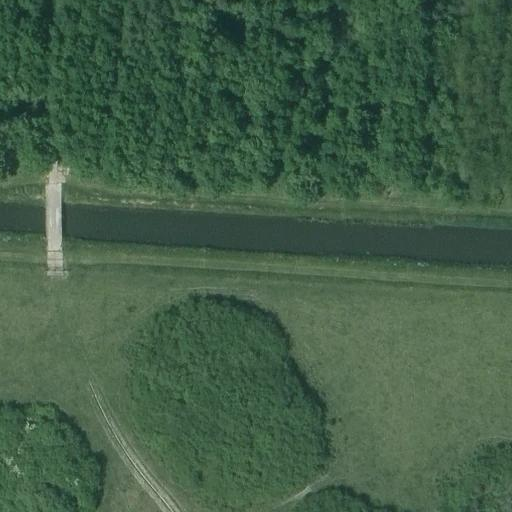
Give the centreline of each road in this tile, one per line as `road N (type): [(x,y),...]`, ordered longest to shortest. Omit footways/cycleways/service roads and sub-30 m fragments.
road 1 (track): [(0,253),(511,285)]
road 2 (track): [(166,511),(64,325),(50,255),(51,190)]
road 3 (track): [(338,205),(51,190)]
road 4 (track): [(511,215),(338,205)]
